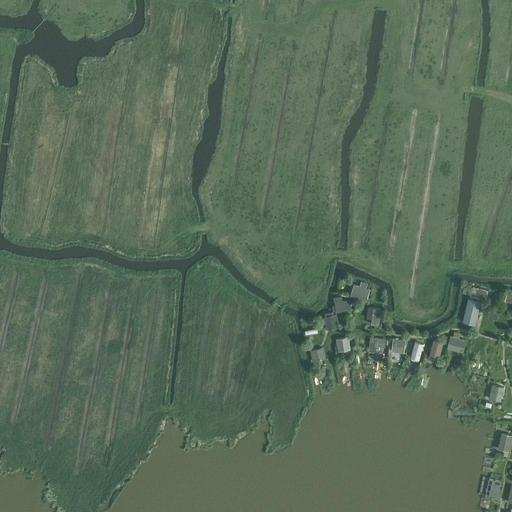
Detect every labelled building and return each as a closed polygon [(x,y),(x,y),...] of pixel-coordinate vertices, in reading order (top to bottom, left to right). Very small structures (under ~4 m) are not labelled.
[(366,301),(370,289),(367,288),(368,283),(362,281),(360,285),(354,284),(350,296),(366,301)] [(487,300),(490,289),(474,285),(472,297),(487,300)] [(352,310),(350,299),(343,300),(342,296),(334,297),(335,302),(335,305),(333,306),(333,310),(336,310),(336,312),(352,310)] [(475,325),(481,302),(471,299),(465,323),(475,325)] [(379,324),(380,306),(370,306),(370,324),(379,324)] [(339,327),(337,314),(326,316),(328,329),(339,327)] [(464,353),(467,340),(452,336),(448,349),(464,353)] [(351,350),(349,337),(337,338),(339,351),(351,350)] [(385,347),(385,344),(389,344),(389,348),(392,349),(392,351),(405,353),(406,340),(394,338),(394,339),(390,338),(390,340),(386,339),(371,337),(369,352),(374,352),(375,346),(385,347)] [(440,358),(445,342),(435,339),(431,356),(440,358)] [(416,340),(412,354),(420,357),(424,343),(416,340)] [(327,357),(324,346),(311,349),(313,361),(327,357)] [(501,401),(504,387),(492,384),(488,398),(501,401)] [(511,451),(511,444),(511,434),(503,433),(500,449),(511,451)] [(502,499),(505,486),(493,484),(491,497),(502,499)]
